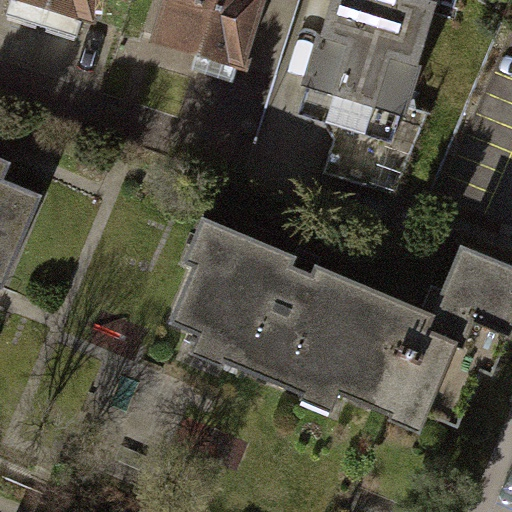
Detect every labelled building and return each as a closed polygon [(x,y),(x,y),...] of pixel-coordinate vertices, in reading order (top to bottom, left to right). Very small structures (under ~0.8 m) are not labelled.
[(0,0),(0,2),(43,16),(95,32),(104,0),(0,0)] [(167,0),(154,49),(205,62),(256,75),(276,0),(167,0)] [(316,0),(285,118),(348,135),(406,151),(447,0),(316,0)] [(0,293),(47,197),(0,174),(0,293)] [(392,416),(439,310),(220,214),(173,320),(392,416)] [(511,356),(511,262),(468,243),(439,310),(392,416),(471,451),(511,356)]
